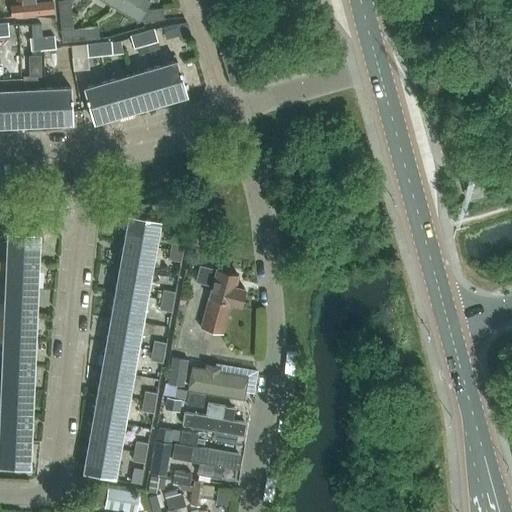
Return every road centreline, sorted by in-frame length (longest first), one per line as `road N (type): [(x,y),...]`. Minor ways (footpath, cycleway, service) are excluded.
road 1 (residential): [(248,511),(274,327),(264,225),(234,108),(378,67)]
road 2 (residential): [(44,491),(57,470),(88,148)]
road 3 (tertiary): [(448,328),(378,67)]
